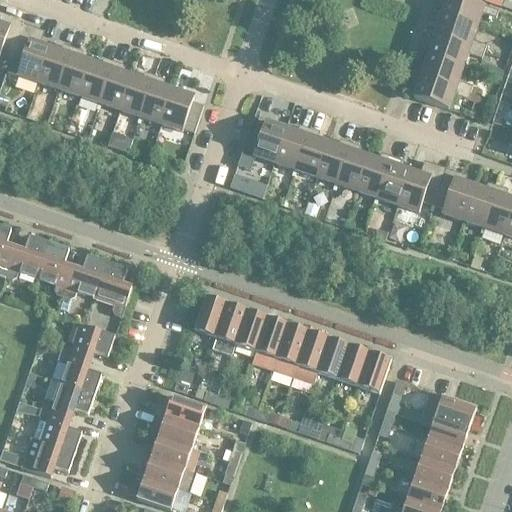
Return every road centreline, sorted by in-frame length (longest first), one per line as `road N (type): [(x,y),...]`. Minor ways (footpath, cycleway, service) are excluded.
road 1 (residential): [(97,511),(184,264)]
road 2 (residential): [(474,160),(242,79)]
road 3 (residential): [(242,79),(14,3)]
road 4 (residential): [(184,264),(242,79)]
road 5 (residential): [(184,264),(0,205)]
